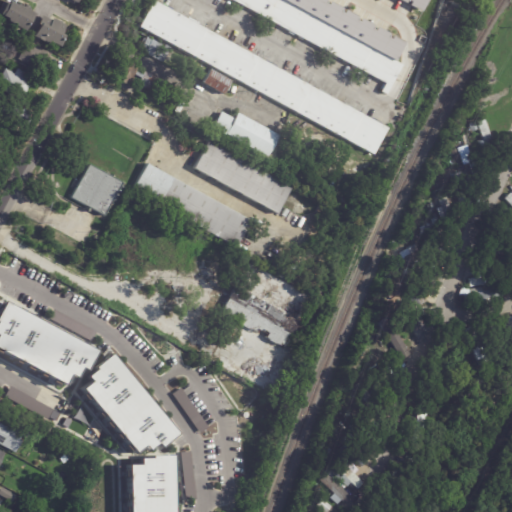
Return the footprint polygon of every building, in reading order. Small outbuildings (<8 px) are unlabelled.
[(7,0),(14,4),(14,3),(20,6),(21,4),(26,7),(25,8),(31,12),(30,13),(36,17),(38,14),(47,18),(48,17),(61,24),(57,33),(63,36),(57,46),(46,40),(44,43),(30,35),(32,31),(23,26),(21,29),(0,17),(0,6),(4,0),(5,1),(6,0),(7,0)] [(155,0),(388,128),(374,154),(140,26),(155,0)] [(284,0),(401,64),(400,67),(397,74),(386,94),(381,91),(385,83),(233,0),(284,0)] [(406,0),(422,8),(426,0),(406,0)] [(162,63),(138,50),(146,36),(161,44),(159,48),(162,50),(165,44),(170,47),(162,63)] [(45,51),(33,72),(8,58),(20,37),(45,51)] [(136,68),(134,71),(142,75),(144,72),(156,78),(149,90),(137,84),(141,78),(133,74),(127,85),(111,76),(120,58),(137,66),(136,68)] [(30,79),(19,100),(0,90),(0,74),(3,68),(12,73),(15,68),(31,76),(30,79)] [(223,93),(201,81),(208,69),(230,80),(223,93)] [(511,101),(503,76),(510,73),(511,78),(511,101)] [(24,119),(21,125),(3,116),(9,103),(27,112),(24,119)] [(276,133),(277,134),(265,156),(211,126),(220,110),(232,116),(235,110),(276,133)] [(476,121),(474,116),(480,113),(483,118),(476,121)] [(485,124),(495,150),(481,155),(473,133),(479,131),(476,123),(483,120),(485,124)] [(474,123),(477,130),(471,133),(468,125),(474,123)] [(472,161),(460,166),(454,151),(464,147),(461,138),(466,137),(475,161),(472,161)] [(281,206),(277,214),(194,168),(209,142),(291,188),(281,206)] [(147,162),(250,219),(236,245),(131,187),(145,161),(147,162)] [(276,170),(281,161),(285,164),(280,172),(276,170)] [(281,173),(288,163),(295,167),(289,177),(281,173)] [(121,182),(104,214),(71,196),(89,164),(121,182)] [(469,208),(461,211),(449,177),(459,173),(470,208),(469,208)] [(457,230),(457,232),(450,235),(445,222),(440,224),(435,210),(440,208),(434,192),(442,189),(457,230)] [(435,218),(439,228),(434,230),(431,220),(435,218)] [(442,258),(435,261),(422,228),(430,224),(443,258),(442,258)] [(511,242),(500,240),(502,232),(508,233),(509,228),(511,228),(511,242)] [(489,264),(487,253),(507,249),(509,260),(489,264)] [(433,282),(434,283),(427,287),(413,259),(420,256),(433,282)] [(296,321),(306,327),(270,394),(213,363),(228,334),(211,324),(245,260),(310,295),(296,321)] [(491,274),(507,271),(508,280),(469,287),(468,278),(476,277),(475,271),(488,269),(489,274),(491,274)] [(466,303),(464,295),(471,293),(470,290),(482,287),(483,291),(502,287),(504,296),(466,303)] [(421,292),(426,301),(419,305),(412,293),(420,289),(421,292)] [(403,298),(423,332),(416,337),(393,298),(401,294),(403,298)] [(84,370),(95,348),(1,304),(0,306),(0,352),(64,382),(67,374),(72,376),(77,367),(84,370)] [(511,339),(503,320),(511,316),(511,339)] [(406,351),(399,355),(387,332),(379,337),(375,329),(390,320),(407,350),(406,351)] [(494,323),(498,321),(511,349),(511,352),(508,354),(493,323),(494,323)] [(485,326),(490,324),(503,351),(497,353),(484,326),(485,326)] [(468,330),(475,327),(490,362),(481,366),(466,331),(468,330)] [(444,338),(450,335),(464,363),(456,367),(442,339),(444,338)] [(457,339),(463,335),(481,369),(473,374),(455,340),(457,339)] [(402,377),(395,381),(370,343),(378,338),(403,376),(402,377)] [(131,454),(142,446),(144,449),(153,442),(157,448),(173,435),(110,354),(83,375),(88,382),(80,388),(131,454)] [(393,397),(389,400),(368,361),(372,359),(393,397)] [(354,387),(359,383),(371,399),(365,403),(354,387)] [(46,421),(52,408),(8,387),(2,400),(46,421)] [(358,405),(363,400),(367,406),(362,410),(358,405)] [(414,418),(420,420),(413,444),(407,442),(414,418)] [(28,431),(23,439),(13,432),(18,424),(28,431)] [(0,425),(13,432),(13,433),(11,436),(19,441),(13,453),(0,446),(0,425)] [(367,433),(375,442),(366,450),(357,438),(365,431),(367,433)] [(348,441),(366,463),(361,467),(339,441),(344,437),(348,441)] [(180,452),(182,500),(193,499),(191,452),(180,452)] [(125,465),(125,511),(170,511),(169,457),(136,457),(136,465),(125,465)] [(358,478),(364,483),(357,489),(351,483),(347,487),(339,479),(336,482),(326,471),(339,458),(358,478)] [(419,471),(394,484),(390,477),(416,464),(419,471)] [(350,498),(344,505),(318,481),(325,474),(351,498),(350,498)] [(318,493),(314,490),(318,485),(322,488),(318,493)] [(2,499),(7,491),(14,496),(10,503),(2,499)] [(315,511),(319,507),(317,505),(321,500),(336,511),(315,511)]
